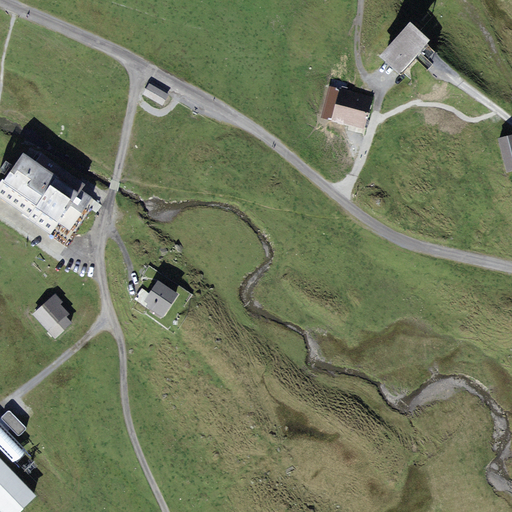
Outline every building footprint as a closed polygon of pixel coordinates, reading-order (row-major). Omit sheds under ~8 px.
[(431,40),(410,22),(380,56),(401,74),(431,40)] [(167,95),(149,86),(144,94),(162,104),(167,95)] [(371,98),(329,88),(322,117),(363,128),(371,98)] [(511,135),(499,139),(507,172),(511,170),(511,135)] [(4,180),(2,179),(0,181),(0,198),(51,233),(58,223),(69,231),(92,198),(81,190),(85,185),(41,154),(36,162),(23,153),(4,180)] [(177,296),(157,283),(142,304),(162,317),(177,296)] [(56,295),(35,314),(55,336),(71,322),(59,309),(64,304),(56,295)] [(9,409),(0,418),(19,438),(28,430),(9,409)] [(0,424),(0,451),(10,463),(24,450),(0,424)] [(9,511),(29,493),(0,462),(0,510),(1,511),(9,511)]
